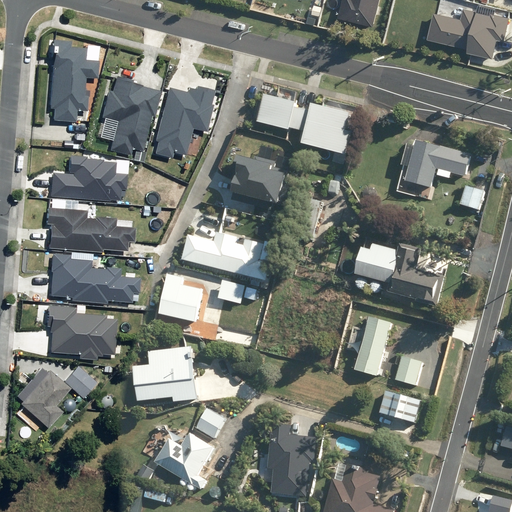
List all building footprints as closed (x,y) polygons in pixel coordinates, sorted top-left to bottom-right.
[(346,0),(342,17),(376,26),(382,0),(346,0)] [(438,12),(431,39),(471,49),(471,52),(496,58),(501,39),(507,41),(511,22),(511,16),(495,12),(494,15),(481,12),(482,11),(467,7),(465,18),(438,12)] [(54,121),(77,123),(78,111),(89,112),(90,97),(85,96),(87,77),(98,78),(99,61),(86,60),(87,49),(71,48),(71,42),(56,40),(50,109),(55,109),(54,121)] [(111,150),(132,155),(133,148),(144,150),(153,116),(155,116),(162,91),(144,86),(144,85),(133,82),(133,81),(118,77),(114,91),(110,90),(103,117),(119,121),(111,150)] [(190,87),(189,91),(170,87),(157,140),(159,141),(156,153),(173,157),(174,152),(187,155),(193,128),(208,131),(214,105),(212,104),(216,90),(198,86),(197,89),(190,87)] [(300,142),(345,153),(354,114),(311,104),(309,110),(294,107),(295,101),(263,93),(257,121),(289,129),(289,127),(303,131),(300,142)] [(412,145),(407,166),(414,168),(410,181),(435,188),(440,169),(468,177),(474,155),(421,141),(420,147),(412,145)] [(110,199),(121,200),(122,189),(127,189),(128,174),(116,173),(117,162),(104,161),(105,159),(88,158),(88,156),(71,155),(69,173),(74,173),(74,174),(53,172),(51,196),(110,200),(110,199)] [(267,209),(269,201),(276,203),(281,200),(289,171),(274,167),(275,162),(254,156),(254,159),(236,155),(232,168),(236,170),(230,191),(233,192),(231,199),(267,209)] [(468,186),(462,205),(481,211),(487,192),(468,186)] [(104,250),(128,252),(129,242),(135,242),(136,228),(116,226),(117,219),(96,217),(96,219),(87,218),(88,211),(49,207),(48,224),(51,224),(49,248),(104,252),(104,250)] [(180,259),(265,281),(269,263),(258,260),(262,244),(245,240),(243,245),(235,243),(237,237),(215,231),(213,240),(187,233),(180,259)] [(360,275),(394,284),(392,293),(420,300),(419,302),(441,308),(448,277),(421,270),(426,250),(405,245),(403,251),(378,245),(377,251),(367,248),(360,275)] [(73,300),(107,303),(107,300),(132,302),(133,293),(140,293),(141,278),(121,277),(122,268),(107,267),(107,269),(92,268),(93,260),(72,258),(72,255),(53,253),(52,272),(53,272),(51,295),(73,297),(73,300)] [(197,267),(195,274),(200,275),(198,283),(215,287),(218,271),(197,267)] [(172,275),(163,315),(200,322),(205,301),(207,290),(187,286),(188,278),(172,275)] [(245,293),(225,289),(223,300),(243,304),(245,293)] [(398,308),(365,298),(361,312),(394,322),(398,308)] [(80,359),(98,360),(98,356),(103,356),(103,354),(115,355),(118,319),(107,319),(108,315),(77,313),(77,308),(49,306),(48,326),(51,326),(50,332),(52,332),(51,352),(80,354),(80,359)] [(375,317),(359,372),(380,378),(395,323),(375,317)] [(190,364),(194,363),(192,351),(154,356),(155,369),(139,371),(142,400),(178,396),(179,401),(199,398),(197,379),(192,379),(190,364)] [(404,357),(397,381),(418,387),(425,363),(404,357)] [(78,366),(64,381),(83,397),(96,383),(78,366)] [(54,405),(69,388),(47,369),(33,385),(30,382),(22,392),(26,395),(18,404),(47,428),(61,411),(54,405)] [(422,400),(389,390),(383,412),(416,422),(422,400)] [(210,409),(199,429),(218,439),(229,420),(210,409)] [(290,433),(291,424),(272,422),(267,468),(273,468),(270,492),(306,496),(309,462),(314,458),(317,436),(290,433)] [(219,448),(195,433),(193,437),(191,436),(185,446),(173,439),(159,463),(197,486),(197,485),(206,490),(211,481),(203,476),(219,448)] [(380,445),(371,442),(368,455),(377,458),(380,445)] [(334,483),(326,511),(394,511),(375,507),(381,480),(368,477),(369,472),(349,467),(344,485),(334,483)] [(494,511),(509,511),(511,503),(511,500),(492,495),(488,510),(494,511)]
